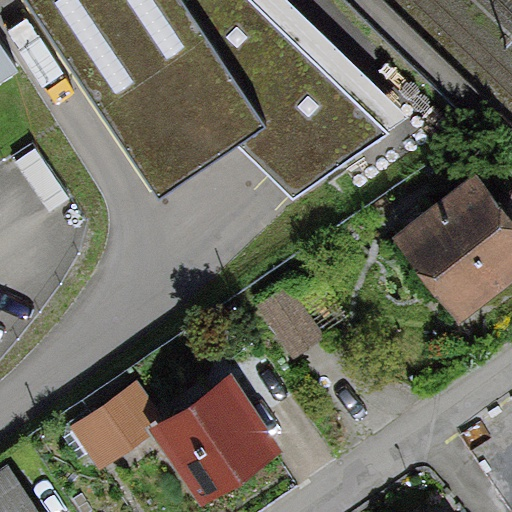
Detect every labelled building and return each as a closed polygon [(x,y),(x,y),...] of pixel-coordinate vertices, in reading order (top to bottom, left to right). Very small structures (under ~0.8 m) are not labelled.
[(35,0),(161,186),(237,137),(293,195),(382,132),(248,0),(35,0)] [(0,74),(18,62),(0,35),(0,74)] [(511,205),(478,161),(399,221),(462,302),(511,263),(511,205)] [(291,289),(258,311),(291,358),(323,336),(291,289)] [(281,458),(232,382),(156,431),(205,507),(281,458)] [(165,421),(140,384),(71,430),(96,467),(165,421)] [(0,511),(44,511),(11,462),(0,468),(0,511)]
